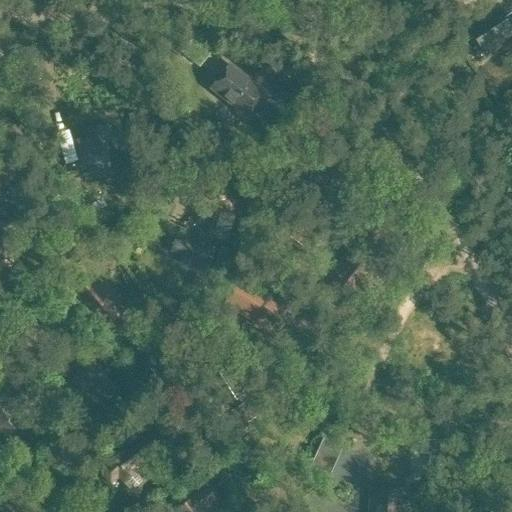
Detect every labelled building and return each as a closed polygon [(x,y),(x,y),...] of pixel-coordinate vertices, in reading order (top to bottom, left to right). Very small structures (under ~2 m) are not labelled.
[(487,60),(511,42),(511,16),(510,13),(472,38),(487,60)] [(233,69),(214,94),(243,117),(263,92),(233,69)] [(42,117),(30,120),(32,128),(44,125),(42,117)] [(110,127),(103,128),(81,131),(83,141),(73,142),(78,173),(85,172),(91,171),(93,182),(111,179),(109,167),(111,167),(107,147),(113,146),(110,127)] [(292,187),(309,190),(313,170),(295,167),(292,187)] [(237,217),(222,212),(213,240),(228,245),(237,217)] [(15,224),(15,222),(0,222),(0,267),(14,267),(13,244),(17,244),(17,224),(15,224)] [(177,264),(192,270),(206,275),(213,255),(209,254),(209,255),(174,242),(169,255),(179,259),(177,264)] [(347,251),(324,283),(349,301),(354,295),(360,291),(366,281),(366,274),(371,267),(347,251)] [(106,292),(96,279),(77,294),(94,314),(107,329),(119,319),(105,304),(108,302),(102,295),(106,292)] [(239,280),(223,306),(261,331),(277,305),(239,280)] [(57,306),(47,314),(59,332),(70,324),(57,306)] [(107,403),(119,390),(107,380),(110,377),(90,360),(70,385),(85,398),(92,390),(107,403)] [(228,369),(219,375),(236,402),(245,396),(228,369)] [(159,392),(149,370),(140,374),(150,396),(159,392)] [(0,429),(22,413),(0,383),(0,429)] [(245,405),(226,417),(239,437),(251,429),(250,427),(257,422),(245,405)] [(106,466),(109,469),(101,477),(110,487),(118,479),(132,494),(144,483),(136,475),(138,472),(136,470),(156,450),(142,436),(126,452),(124,450),(106,466)] [(335,464),(341,451),(322,443),(316,456),(335,464)] [(205,488),(185,505),(181,500),(173,506),(178,511),(176,511),(204,511),(217,502),(205,488)] [(402,511),(404,496),(371,493),(370,511),(402,511)]
